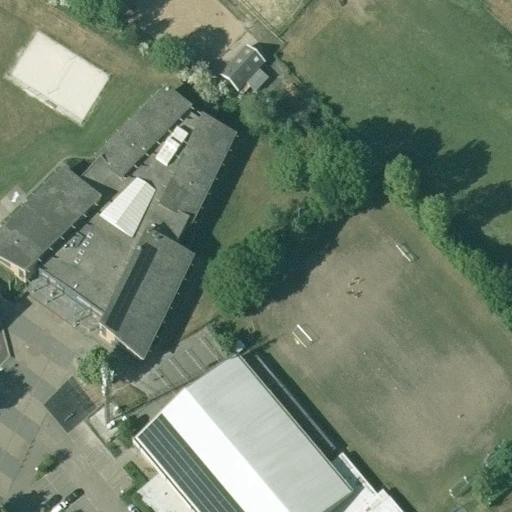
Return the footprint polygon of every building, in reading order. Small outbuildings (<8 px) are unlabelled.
[(263,66),(245,49),(217,77),(235,94),(244,85),(253,94),(266,81),(257,73),(263,66)] [(66,174),(0,238),(0,266),(25,284),(34,275),(104,325),(99,337),(140,366),(192,264),(176,256),(235,142),(204,126),(202,130),(190,122),(193,119),(168,95),(99,164),(100,166),(79,187),(66,174)] [(328,153),(339,142),(322,125),(310,137),(328,153)] [(335,511),(352,498),(327,468),(323,463),(335,452),(277,384),(265,394),(236,359),(132,446),(158,477),(134,497),(146,511),(149,509),(151,511),(335,511)] [(340,458),(327,468),(352,498),(335,511),(396,511),(381,494),(374,499),(340,458)]
